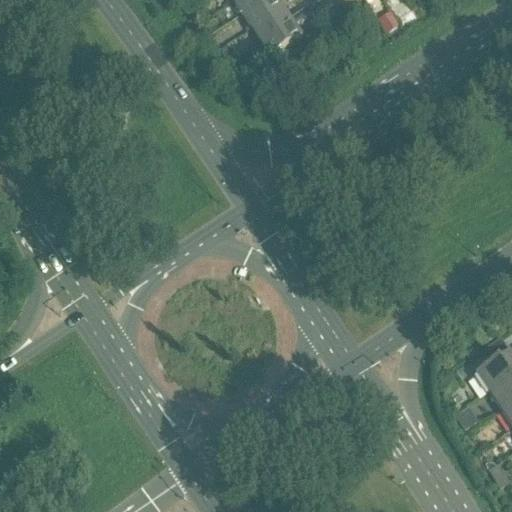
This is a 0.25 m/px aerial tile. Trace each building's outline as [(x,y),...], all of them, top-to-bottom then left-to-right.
[(240,0),(234,5),(243,19),(270,0),(240,0)] [(277,0),(270,0),(243,19),(252,33),(284,11),(277,0)] [(302,14),(307,21),(317,13),(313,6),(302,14)] [(284,11),(252,33),(262,47),(294,25),(291,21),(284,11)] [(307,21),(302,14),(291,21),(294,25),(262,47),(271,61),(303,39),(296,28),(307,21)] [(391,21),(381,28),(387,36),(397,30),(391,21)] [(489,396),(511,380),(511,353),(510,355),(477,377),(489,396)] [(511,380),(489,396),(501,414),(511,406),(511,380)] [(511,430),(511,406),(501,414),(511,430)]
